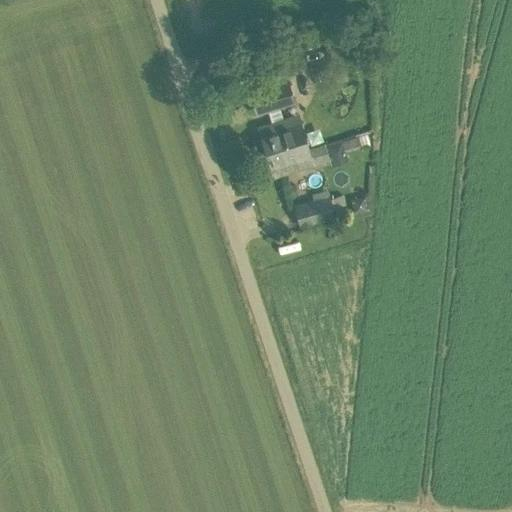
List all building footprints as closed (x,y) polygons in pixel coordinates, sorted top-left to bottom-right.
[(327,58),(365,50),(360,24),(321,32),(327,58)] [(256,117),(295,104),(287,81),(248,93),(256,117)] [(286,151),(306,145),(296,116),(257,129),(262,144),(277,139),(279,144),(284,143),(286,151)] [(307,149),(306,145),(286,151),(284,143),(279,144),(277,139),(262,144),(270,171),(281,168),(283,175),(329,160),(323,143),(307,149)] [(328,199),(326,190),(311,194),(312,199),(293,204),(300,229),(334,219),(333,214),(342,211),(338,196),(328,199)]
